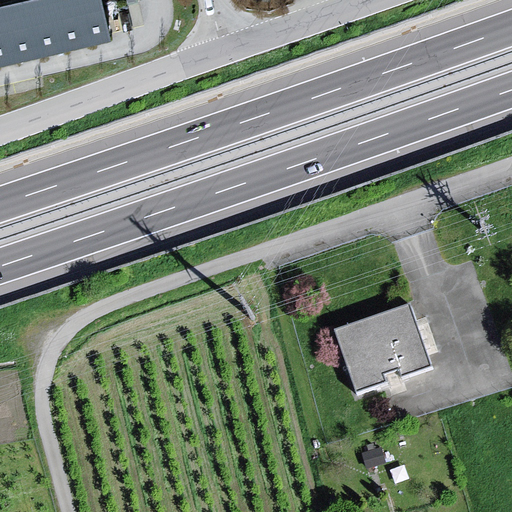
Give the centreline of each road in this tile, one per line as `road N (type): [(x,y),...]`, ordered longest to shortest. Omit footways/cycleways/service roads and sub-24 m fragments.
road 1 (track): [(65,511),(41,423),(41,372),(59,340),(97,309),(511,165)]
road 2 (motorway): [(511,28),(0,207)]
road 3 (motorway): [(0,268),(511,91)]
road 4 (tertiary): [(221,48),(0,121)]
road 5 (tertiary): [(368,0),(221,48)]
